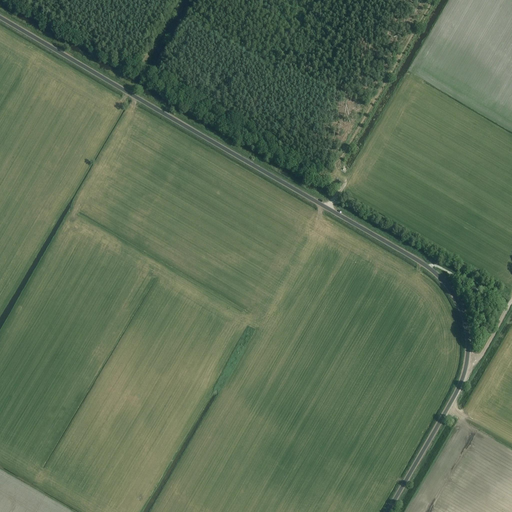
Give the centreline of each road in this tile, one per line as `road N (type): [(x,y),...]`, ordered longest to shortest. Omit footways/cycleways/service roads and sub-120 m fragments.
road 1 (unclassified): [(387,511),(468,357),(463,313),(442,279),(0,18)]
road 2 (track): [(329,208),(344,181),(340,158),(432,0)]
